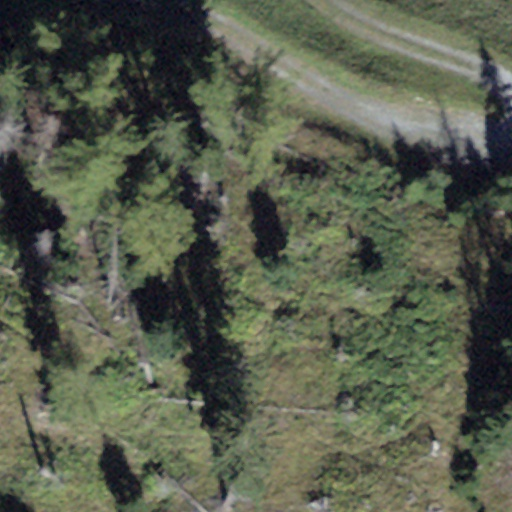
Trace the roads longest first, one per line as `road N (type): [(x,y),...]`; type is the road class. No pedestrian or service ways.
road 1 (track): [(157,0),(243,34),(392,126),(460,141),(493,140),(511,127)]
road 2 (track): [(511,89),(357,23),(328,0)]
